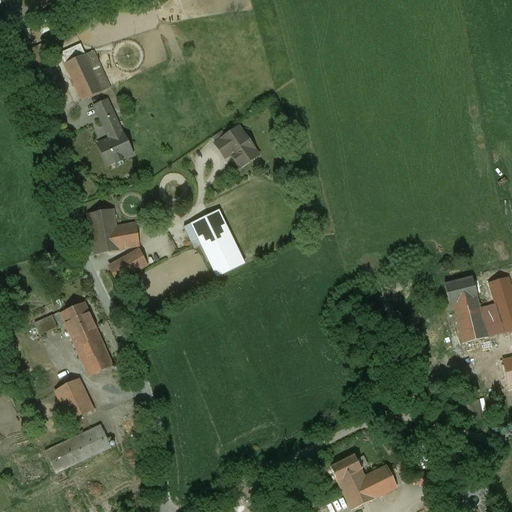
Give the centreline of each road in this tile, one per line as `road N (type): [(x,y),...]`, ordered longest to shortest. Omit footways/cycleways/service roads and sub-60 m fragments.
road 1 (unclassified): [(0,28),(89,267),(148,396),(167,511)]
road 2 (unclassified): [(188,511),(334,434),(374,422),(475,443),(511,437)]
road 3 (unknown): [(411,430),(501,371),(511,343)]
